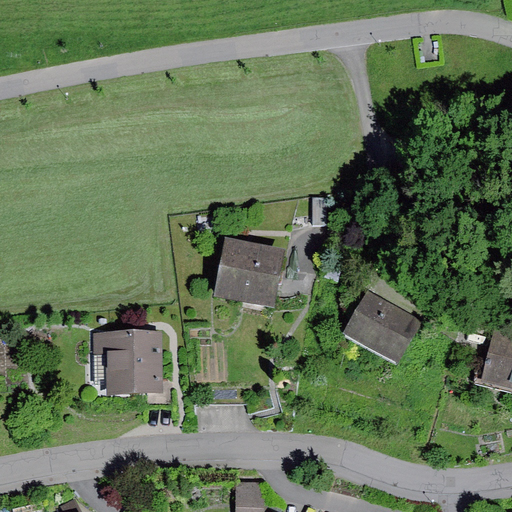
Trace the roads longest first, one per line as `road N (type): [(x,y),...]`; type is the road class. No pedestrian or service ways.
road 1 (residential): [(0,471),(240,443),(339,450),(392,474),(452,482),(511,474)]
road 2 (residential): [(0,88),(461,24),(511,37)]
road 3 (track): [(373,145),(401,153),(511,141)]
